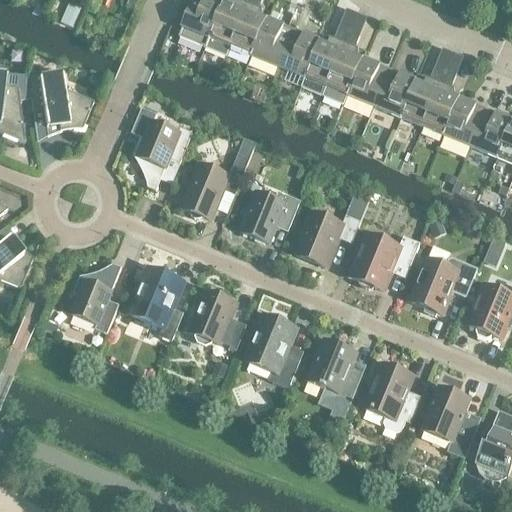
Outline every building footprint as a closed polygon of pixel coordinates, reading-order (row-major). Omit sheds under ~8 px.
[(205,50),(224,3),(216,0),(193,0),(181,29),(182,30),(179,39),(205,50)] [(224,3),(205,50),(226,58),(230,49),(250,0),(238,0),(235,8),(224,3)] [(251,58),(266,21),(256,16),(262,0),(250,0),(230,49),(251,58)] [(266,21),(251,58),(278,69),(293,32),(266,21)] [(331,47),(321,43),(301,90),(322,98),(349,33),(339,29),(331,47)] [(293,32),(278,69),(288,74),(284,83),(301,90),(321,43),(293,32)] [(347,98),(363,60),(352,56),(359,38),(349,33),(322,98),(343,107),(347,98)] [(363,60),(347,98),(374,109),(390,71),(363,60)] [(417,83),(401,120),(422,129),(445,73),(435,69),(427,87),(417,83)] [(390,71),(374,109),(401,120),(417,83),(390,71)] [(445,73),(422,129),(444,138),(459,100),(448,96),(456,77),(445,73)] [(68,132),(75,132),(81,132),(93,105),(64,93),(62,77),(40,80),(39,75),(27,76),(32,113),(43,112),(45,130),(67,127),(68,132)] [(15,91),(4,89),(6,78),(0,76),(0,135),(24,145),(24,144),(16,90),(15,90),(15,91)] [(459,100),(444,138),(470,149),(486,111),(459,100)] [(142,111),(131,136),(140,140),(133,158),(137,163),(141,170),(144,177),(146,184),(147,190),(156,193),(169,161),(180,165),(193,136),(181,131),(179,136),(153,125),(157,117),(142,111)] [(511,122),(486,111),(470,149),(497,160),(511,124),(511,122)] [(511,124),(497,160),(511,166),(511,124)] [(229,179),(199,167),(181,210),(211,223),(224,193),(235,197),(244,174),(233,170),(229,179)] [(276,227),(280,225),(290,229),(301,203),(278,194),(276,199),(270,201),(256,195),(240,235),(268,246),(276,227)] [(325,269),(337,240),(351,246),(361,224),(346,218),(342,227),(313,215),(296,257),(325,269)] [(383,293),(390,275),(405,281),(420,246),(403,239),(399,250),(368,237),(363,250),(360,249),(355,261),(358,262),(351,280),(383,293)] [(28,258),(25,256),(24,256),(21,259),(7,241),(0,247),(0,283),(20,291),(32,261),(28,258)] [(445,269),(427,261),(410,304),(425,311),(424,315),(435,319),(437,315),(442,317),(451,294),(466,300),(478,271),(452,261),(448,263),(445,269)] [(73,295),(80,298),(72,317),(97,327),(95,332),(107,337),(119,308),(108,303),(121,270),(113,266),(106,270),(100,274),(94,276),(87,277),(80,279),(73,295)] [(162,330),(159,339),(172,344),(183,315),(172,310),(183,284),(150,271),(143,288),(140,287),(135,299),(138,300),(131,317),(162,330)] [(511,297),(511,298),(484,287),(467,328),(477,332),(476,334),(478,338),(487,342),(491,340),(492,338),(501,342),(506,330),(510,328),(511,328),(511,297)] [(230,321),(236,306),(206,294),(189,334),(197,337),(196,339),(198,345),(206,348),(211,346),(212,344),(236,354),(247,328),(230,321)] [(276,376),(272,385),(288,392),(301,362),(286,356),(296,331),(286,327),(288,322),(276,317),(274,322),(264,318),(245,363),(276,376)] [(325,343),(308,384),(321,389),(321,391),(324,392),(318,407),(332,413),(330,420),(342,425),(343,425),(349,411),(362,378),(349,372),(355,355),(325,343)] [(401,433),(405,424),(411,426),(421,399),(406,394),(406,393),(405,392),(408,389),(413,379),(383,367),(365,411),(385,420),(383,426),(384,430),(397,435),(401,433)] [(451,445),(447,454),(464,461),(479,427),(463,420),(471,403),(439,390),(421,433),(451,445)] [(511,419),(499,414),(485,449),(483,448),(475,467),(476,468),(479,475),(484,481),(492,484),(500,484),(507,480),(508,481),(507,483),(511,485),(511,419)]
